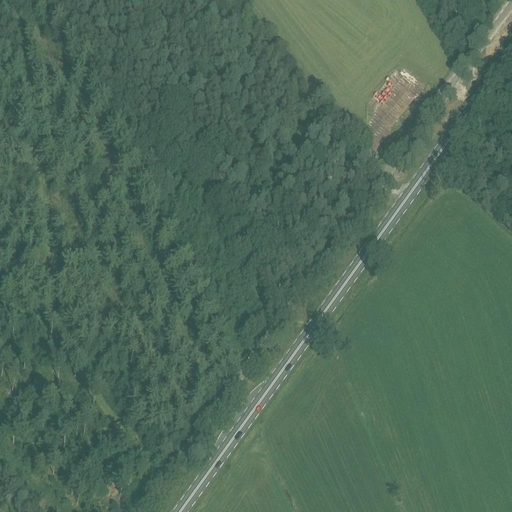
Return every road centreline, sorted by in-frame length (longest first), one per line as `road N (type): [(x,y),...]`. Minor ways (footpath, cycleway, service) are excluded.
road 1 (unclassified): [(139,511),(511,3)]
road 2 (primary): [(180,511),(511,52)]
road 3 (track): [(0,0),(19,15),(57,311),(46,319),(0,251)]
road 4 (track): [(103,90),(136,152),(194,167),(205,178),(267,304),(287,309)]
road 5 (track): [(0,304),(46,319),(163,478)]
road 6 (track): [(244,0),(362,151),(389,170)]
